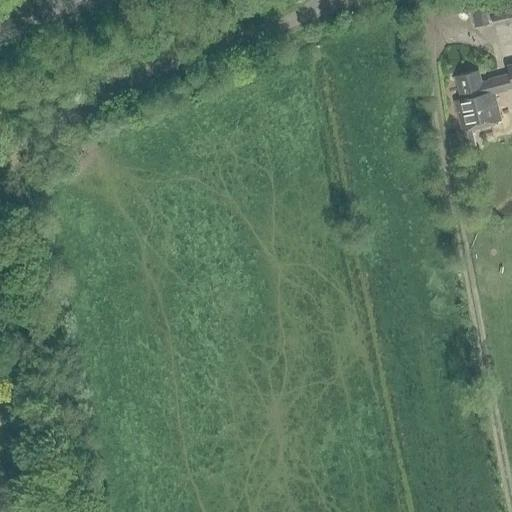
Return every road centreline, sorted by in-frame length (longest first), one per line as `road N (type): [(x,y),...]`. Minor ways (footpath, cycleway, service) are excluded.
road 1 (track): [(511,495),(423,6),(410,0)]
road 2 (track): [(91,511),(22,146)]
road 3 (unclassified): [(0,153),(140,76),(291,21),(319,0)]
